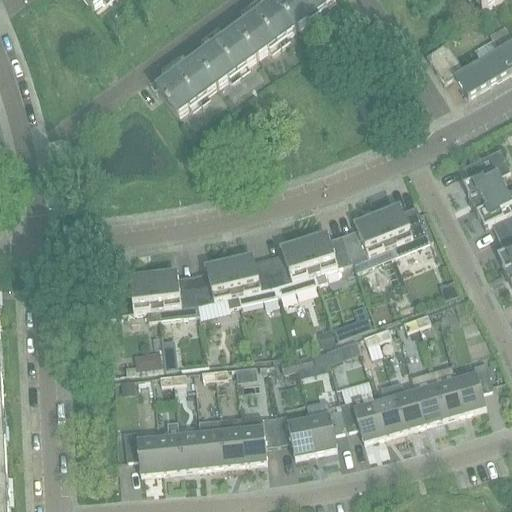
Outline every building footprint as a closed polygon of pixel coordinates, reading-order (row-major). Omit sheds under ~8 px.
[(80,0),(92,14),(108,0),(80,0)] [(470,0),(484,18),(482,19),(482,20),(509,0),(470,0)] [(129,44),(118,45),(126,96),(264,74),(263,72),(273,70),(273,71),(273,73),(303,68),(295,18),(280,20),(281,24),(269,26),(268,17),(209,26),(211,35),(130,47),(129,44)] [(495,20),(484,26),(492,39),(503,32),(495,20)] [(464,77),(476,97),(511,76),(511,44),(505,33),(488,43),(497,58),(479,68),(464,77)] [(476,97),(464,77),(446,48),(426,62),(444,88),(454,81),(468,102),(476,97)] [(463,190),(474,211),(505,196),(499,182),(510,176),(500,154),(463,172),(470,186),(463,190)] [(491,229),(498,243),(511,235),(511,209),(505,196),(474,211),(484,233),(491,229)] [(392,210),(376,217),(394,262),(430,248),(427,239),(416,211),(402,217),(400,212),(394,214),(392,210)] [(357,235),(343,240),(353,268),(356,277),(385,266),(394,262),(376,217),(360,223),(361,227),(355,230),(357,235)] [(497,260),(508,281),(511,279),(511,235),(498,243),(505,256),(497,260)] [(320,237),(303,242),(317,290),(327,286),(325,277),(338,273),(353,268),(343,240),(329,245),(327,240),(321,242),(320,237)] [(283,259),(269,264),(276,292),(279,301),(308,293),(317,290),(303,242),(286,248),(288,252),(281,254),(283,259)] [(245,259),(228,263),(240,311),(250,308),(279,301),(276,292),(269,264),(254,267),(253,262),(246,263),(245,259)] [(207,278),(193,282),(198,310),(214,306),(214,307),(227,304),(230,313),(240,311),(228,263),(211,267),(212,271),(206,273),(207,278)] [(170,274),(153,276),(158,325),(199,320),(198,310),(193,282),(178,283),(177,278),(170,279),(170,274)] [(148,326),(158,325),(153,276),(135,278),(136,283),(129,284),(130,289),(115,291),(118,320),(134,318),(134,319),(147,317),(148,326)] [(401,325),(425,320),(423,311),(399,315),(401,325)] [(427,319),(415,324),(418,332),(430,328),(427,319)] [(368,320),(345,329),(349,340),(372,331),(368,320)] [(489,350),(474,320),(459,328),(474,357),(489,350)] [(415,324),(404,328),(407,336),(418,332),(415,324)] [(330,333),(317,338),(323,352),(335,347),(330,333)] [(0,511),(8,511),(0,334),(0,511)] [(388,334),(376,338),(379,347),(391,342),(388,334)] [(398,341),(404,364),(416,361),(410,337),(398,341)] [(376,338),(364,342),(367,351),(379,347),(376,338)] [(152,357),(148,361),(150,373),(162,371),(160,356),(152,357)] [(296,363),(298,374),(311,371),(309,360),(296,363)] [(222,363),(195,367),(196,377),(223,373),(222,363)] [(283,378),(298,374),(296,363),(281,367),(283,378)] [(476,379),(456,385),(465,419),(486,413),(482,398),(493,395),(486,368),(474,371),(476,379)] [(452,373),(432,379),(435,391),(445,425),(465,419),(456,385),(452,373)] [(227,375),(214,376),(215,385),(228,384),(227,375)] [(214,376),(202,377),(203,386),(215,385),(214,376)] [(185,379),(173,381),(174,389),(186,388),(185,379)] [(432,379),(412,384),(415,397),(425,431),(445,425),(435,391),(432,379)] [(173,381),(160,382),(161,391),(174,389),(173,381)] [(134,384),(123,385),(124,398),(135,397),(134,384)] [(401,387),(391,390),(405,436),(425,431),(415,397),(405,400),(401,387)] [(384,406),(375,408),(385,442),(405,436),(391,390),(381,393),(384,406)] [(352,406),(340,409),(347,437),(360,433),(364,448),(385,442),(375,408),(364,411),(361,399),(350,401),(352,406)] [(319,422),(309,424),(316,459),(337,455),(334,439),(347,437),(340,409),(328,412),(317,414),(319,422)] [(286,420),(274,423),(279,451),(291,448),(295,463),(316,459),(309,424),(288,429),(286,420)] [(262,422),(241,425),(242,435),(245,470),(267,467),(265,452),(279,451),(274,423),(262,424),(262,422)] [(241,425),(220,427),(221,437),(225,472),(245,470),(242,435),(241,425)] [(220,427),(199,429),(200,439),(204,474),(225,472),(221,437),(220,427)] [(140,481),(162,479),(158,444),(137,446),(136,437),(124,439),(127,467),(139,465),(140,481)] [(200,439),(179,441),(183,476),(204,474),(200,439)] [(179,441),(158,444),(162,479),(183,476),(179,441)]
